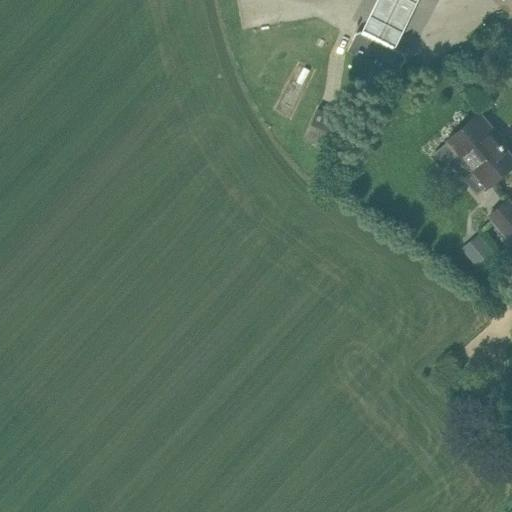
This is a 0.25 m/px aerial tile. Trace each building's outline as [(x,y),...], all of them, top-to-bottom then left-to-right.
[(421,0),(380,0),(366,30),(399,47),(421,0)] [(386,69),(401,69),(407,58),(405,53),(362,31),(357,33),(348,49),(386,69)] [(306,137),(336,149),(347,121),(318,109),(306,137)] [(481,113),(448,141),(486,187),(511,165),(511,155),(505,146),(507,145),(504,141),(501,143),(492,134),(496,131),(481,113)] [(492,216),(511,239),(511,238),(511,204),(509,201),(492,216)] [(485,292),(495,302),(510,289),(501,278),(485,292)]
